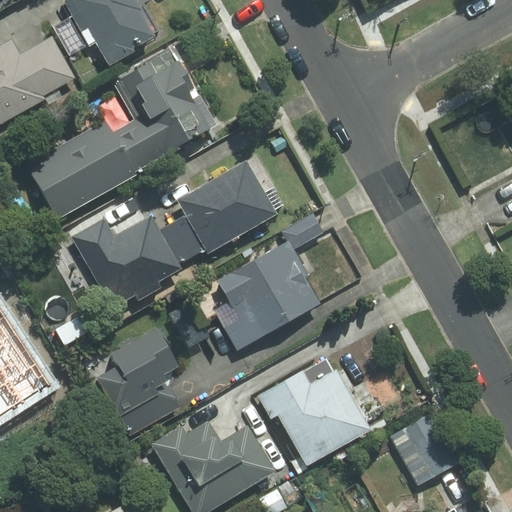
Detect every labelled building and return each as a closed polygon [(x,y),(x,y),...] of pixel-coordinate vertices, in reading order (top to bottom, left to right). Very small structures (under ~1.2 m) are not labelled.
[(68,0),(60,5),(97,75),(156,43),(133,0),(68,0)] [(0,127),(42,104),(39,100),(67,84),(45,42),(15,59),(7,45),(0,48),(0,127)] [(131,185),(129,180),(160,163),(160,164),(210,135),(165,57),(115,86),(136,122),(107,138),(101,127),(20,168),(29,201),(50,226),(131,185)] [(239,168),(170,203),(199,259),(268,223),(239,168)] [(145,221),(76,260),(106,313),(175,274),(145,221)] [(284,246),(210,288),(232,325),(218,333),(231,357),(316,313),(295,273),(299,271),(284,246)] [(177,415),(159,381),(177,372),(157,333),(101,361),(109,378),(86,390),(102,420),(106,418),(119,444),(177,415)] [(22,340),(0,353),(0,432),(57,398),(22,340)] [(323,359),(249,399),(262,423),(269,420),(297,472),(364,435),(323,359)] [(202,416),(146,449),(182,511),(210,511),(271,477),(242,427),(216,441),(202,416)] [(420,419),(384,441),(413,490),(449,469),(420,419)] [(275,490),(255,503),(260,511),(281,511),(287,509),(275,490)]
